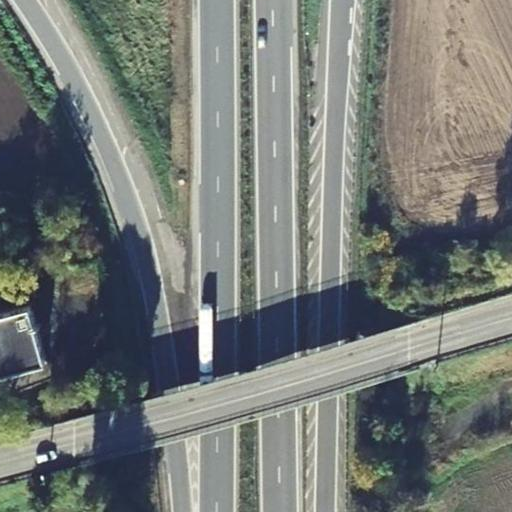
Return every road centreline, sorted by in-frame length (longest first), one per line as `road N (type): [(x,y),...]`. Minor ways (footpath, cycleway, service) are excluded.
road 1 (trunk): [(27,0),(108,154),(154,308),(189,511)]
road 2 (tertiary): [(0,461),(511,314)]
road 3 (trunk): [(279,511),(272,0)]
road 4 (trunk): [(216,0),(217,511)]
road 5 (trunk): [(325,511),(338,157)]
road 6 (trunk): [(338,157),(351,0)]
road 7 (trunk): [(338,157),(342,0)]
